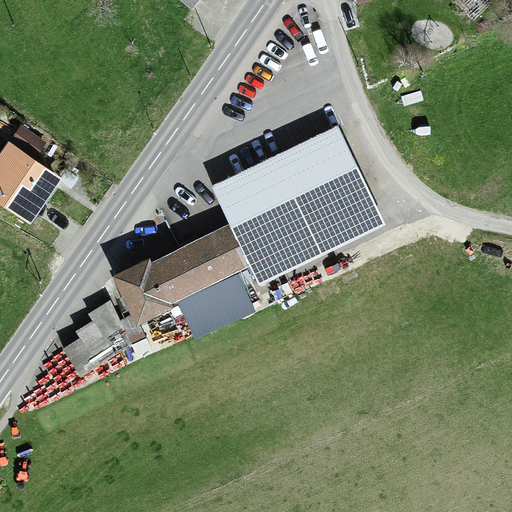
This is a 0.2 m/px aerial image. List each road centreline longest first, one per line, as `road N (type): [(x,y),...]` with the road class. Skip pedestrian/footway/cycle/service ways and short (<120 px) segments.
road 1 (tertiary): [(0,386),(266,0)]
road 2 (unclassified): [(511,229),(436,206),(405,182),(349,91),(323,0)]
